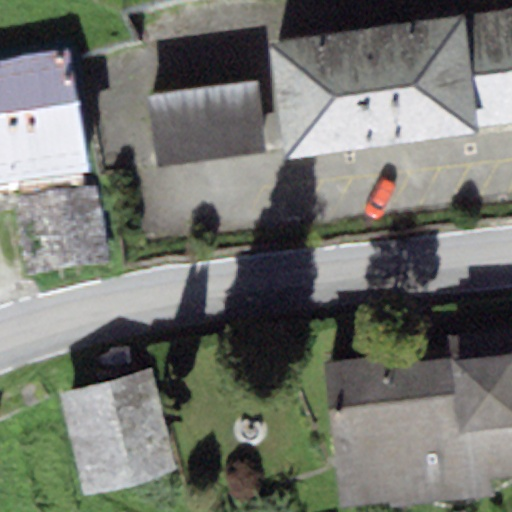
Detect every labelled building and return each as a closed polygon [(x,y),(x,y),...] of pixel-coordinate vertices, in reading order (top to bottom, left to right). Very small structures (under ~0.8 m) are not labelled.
[(511,12),(461,21),(477,129),(511,125),(511,12)] [(461,21),(271,47),(285,155),(477,129),(461,21)] [(72,50),(0,61),(0,189),(15,187),(91,175),(72,50)] [(253,83),(148,98),(159,165),(263,149),(253,83)] [(91,175),(15,187),(32,276),(112,260),(91,175)] [(466,478),(466,471),(511,464),(511,333),(453,338),(454,345),(398,351),(397,341),(324,350),(341,493),(466,478)] [(156,360),(64,382),(87,477),(178,455),(156,360)]
